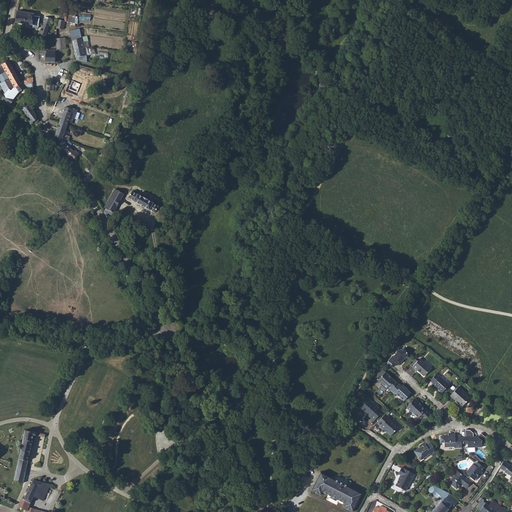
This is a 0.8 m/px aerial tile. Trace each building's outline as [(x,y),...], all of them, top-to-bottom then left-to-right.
[(66,16),(66,22),(75,24),(76,11),(67,11),(67,13),(65,13),(65,16),(66,16)] [(32,26),(38,26),(39,17),(34,16),(34,14),(17,12),(15,23),(32,26)] [(45,18),(40,35),(46,37),(51,20),(45,18)] [(56,29),(64,30),(65,22),(58,20),(56,29)] [(71,35),(73,49),(83,49),(83,46),(80,33),(71,35)] [(65,38),(57,39),(57,41),(57,46),(57,50),(63,49),(66,49),(65,38)] [(89,45),(83,46),(83,49),(73,49),(75,61),(76,61),(78,61),(87,63),(87,55),(85,55),(85,52),(90,51),(89,45)] [(48,50),(48,49),(48,47),(38,48),(39,58),(41,60),(43,62),(46,62),(47,51),(48,50)] [(56,50),(48,49),(48,50),(47,51),(46,62),(56,62),(56,50)] [(33,83),(33,78),(26,78),(26,80),(20,82),(15,73),(8,60),(1,65),(0,66),(0,82),(3,81),(8,90),(10,85),(13,87),(14,87),(21,84),(25,83),(29,83),(33,83)] [(11,105),(14,100),(13,99),(17,93),(26,88),(27,90),(30,90),(30,92),(34,92),(34,89),(33,89),(33,83),(29,83),(25,83),(21,84),(14,87),(11,92),(8,90),(4,96),(1,100),(11,105)] [(56,91),(57,88),(57,87),(47,84),(47,92),(56,92),(56,91)] [(59,95),(65,97),(69,88),(63,86),(59,95)] [(36,115),(29,106),(23,110),(29,119),(27,120),(30,125),(33,124),(32,123),(36,120),(36,115)] [(65,107),(60,124),(67,127),(68,122),(71,123),(72,122),(73,118),(74,118),(77,110),(73,108),(72,110),(65,107)] [(60,124),(56,137),(68,141),(70,137),(68,136),(69,132),(66,131),(67,127),(60,124)] [(62,140),(58,145),(73,161),(79,155),(75,150),(73,152),(72,150),(69,147),(71,145),(69,142),(66,144),(62,140)] [(99,163),(104,165),(108,156),(107,156),(103,154),(102,154),(99,163)] [(106,210),(104,213),(106,216),(107,215),(110,216),(111,213),(113,214),(123,194),(115,190),(115,192),(105,209),(106,210)] [(131,192),(128,198),(133,201),(132,202),(149,211),(149,210),(154,213),(158,207),(153,204),(153,203),(138,195),(137,195),(131,192)] [(88,216),(84,218),(89,225),(97,220),(92,213),(94,211),(90,206),(85,210),(88,216)] [(392,354),(387,359),(391,363),(394,365),(398,361),(400,363),(405,358),(408,357),(404,347),(397,350),(393,355),(392,354)] [(412,365),(411,366),(415,369),(423,375),(430,368),(419,358),(417,360),(414,359),(410,363),(412,365)] [(382,383),(389,390),(390,390),(397,382),(385,370),(384,370),(380,375),(376,379),(381,383),(382,383)] [(438,376),(435,374),(429,380),(432,382),(431,383),(441,391),(448,384),(438,375),(438,376)] [(400,384),(397,382),(390,390),(393,393),(394,392),(403,400),(409,393),(404,388),(405,387),(401,383),(400,384)] [(469,397),(457,386),(449,395),(455,400),(456,399),(458,401),(462,404),(469,397)] [(419,401),(414,397),(405,407),(410,411),(411,410),(417,416),(420,413),(423,416),(425,416),(429,412),(429,411),(426,408),(424,408),(418,402),(419,401)] [(364,404),(361,406),(367,412),(366,413),(373,419),(381,411),(367,398),(362,402),(364,404)] [(388,417),(384,414),(376,423),(380,426),(380,427),(383,430),(384,429),(387,431),(386,432),(390,435),(398,427),(387,418),(388,417)] [(46,434),(34,432),(25,430),(22,444),(20,444),(18,445),(18,447),(19,449),(20,450),(19,459),(18,461),(14,481),(23,483),(28,461),(33,435),(45,437),(46,434)] [(474,434),(471,431),(467,430),(466,430),(466,437),(461,438),(462,446),(469,445),(469,448),(482,447),(482,444),(487,444),(486,435),(481,433),(478,437),(474,437),(474,434)] [(455,449),(462,448),(462,446),(461,438),(461,436),(455,436),(455,434),(450,434),(450,436),(444,436),(441,437),(441,443),(445,443),(445,446),(455,447),(455,449)] [(431,455),(436,452),(431,443),(426,446),(425,445),(420,448),(418,448),(418,450),(414,452),(417,458),(423,457),(424,459),(431,454),(431,455)] [(474,464),(467,472),(473,479),(478,474),(479,475),(482,471),(481,470),(484,467),(477,461),(474,464)] [(511,479),(511,464),(511,465),(505,461),(501,468),(506,472),(511,476),(511,479),(511,480),(511,479)] [(402,475),(397,484),(407,490),(416,473),(402,467),(399,474),(402,475)] [(466,487),(470,482),(456,470),(450,476),(451,477),(448,482),(456,489),(460,483),(466,487)] [(323,473),(313,491),(322,496),(324,493),(332,497),(331,499),(337,502),(337,500),(344,504),(343,507),(352,511),(362,493),(323,473)] [(22,499),(18,506),(27,511),(34,497),(43,501),(49,488),(53,489),(54,484),(33,480),(30,487),(24,499),(22,499)] [(449,492),(436,486),(434,484),(429,490),(442,502),(432,511),(445,511),(454,502),(456,503),(458,501),(451,494),(449,492)] [(481,507),(479,510),(481,511),(508,511),(510,510),(506,507),(505,508),(495,501),(492,506),(484,501),(480,506),(481,507)]
